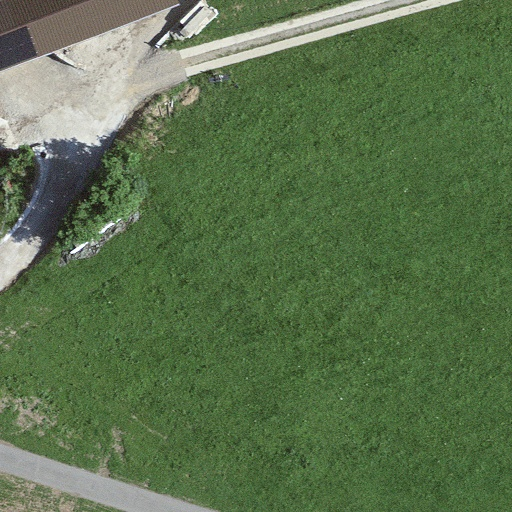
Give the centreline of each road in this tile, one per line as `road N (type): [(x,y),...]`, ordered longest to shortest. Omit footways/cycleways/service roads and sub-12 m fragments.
road 1 (track): [(102,86),(417,0)]
road 2 (residential): [(102,86),(58,206),(0,267)]
road 3 (residential): [(0,455),(170,511)]
